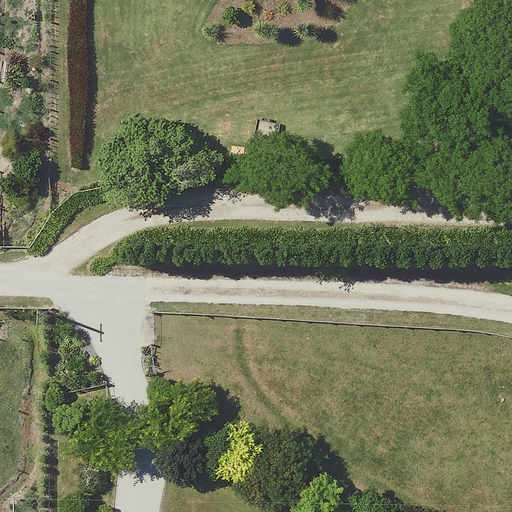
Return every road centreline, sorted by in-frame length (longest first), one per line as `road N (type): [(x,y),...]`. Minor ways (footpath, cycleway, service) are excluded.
road 1 (unknown): [(27,288),(29,267),(58,237),(93,218),(151,206),(511,205)]
road 2 (unknown): [(81,291),(375,300),(511,320)]
road 3 (unknown): [(81,291),(106,511)]
